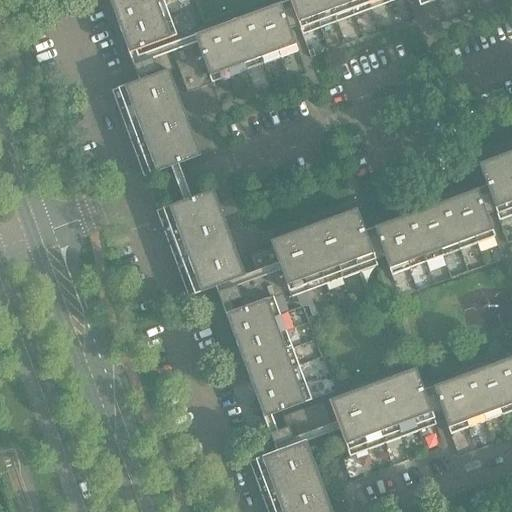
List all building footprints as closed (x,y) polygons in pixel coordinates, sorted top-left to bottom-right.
[(109,0),(129,54),(177,37),(163,0),(109,0)] [(290,0),(290,1),(303,36),(399,0),(290,0)] [(298,38),(303,36),(290,1),(285,2),(280,4),(293,40),(298,38)] [(188,93),(212,84),(298,52),(293,40),(280,4),(194,36),(197,43),(173,52),(188,93)] [(112,92),(144,178),(200,157),(169,72),(173,70),(165,48),(149,53),(151,60),(134,66),(139,82),(112,92)] [(511,152),(479,165),(500,222),(511,217),(511,152)] [(392,276),(495,237),(478,190),(374,229),(387,263),(392,276)] [(213,191),(212,191),(156,212),(188,298),(245,277),(213,191)] [(281,412),(311,400),(305,382),(298,366),(292,348),(286,331),(280,315),(273,298),(289,292),(291,299),(378,266),(365,232),(357,210),(270,242),(272,248),(250,256),(258,279),(217,294),(222,306),(231,303),(234,312),(232,313),(270,416),(281,412)] [(387,263),(374,229),(370,230),(365,232),(378,266),(382,265),(387,263)] [(511,412),(511,357),(433,387),(446,422),(450,435),(511,412)] [(329,401),(350,457),(436,425),(423,391),(415,369),(329,401)] [(446,422),(433,387),(428,389),(423,391),(436,425),(440,424),(446,422)] [(282,414),(283,418),(314,406),(312,403),(311,400),(281,412),(282,414)] [(270,434),(274,447),(332,425),(323,402),(314,406),(283,418),(287,428),(270,434)] [(267,511),(331,511),(306,441),(249,462),(267,511)]
